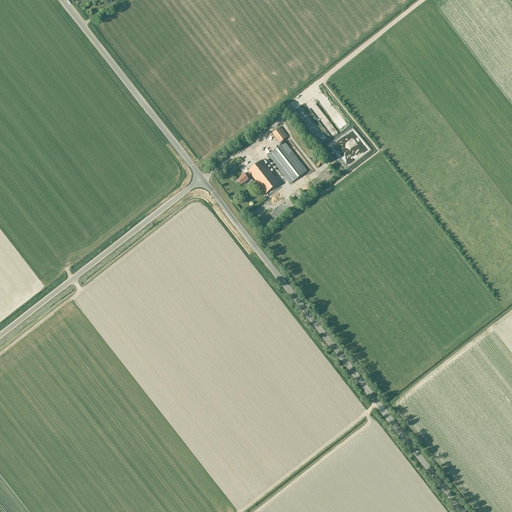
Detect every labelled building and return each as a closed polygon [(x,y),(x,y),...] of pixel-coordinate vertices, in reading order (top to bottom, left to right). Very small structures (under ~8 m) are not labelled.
[(298,106),(304,103),(301,99),(302,98),(300,94),(293,99),(298,106)] [(338,133),(347,127),(324,97),(317,102),(323,110),(320,112),(315,106),(309,111),(323,130),(331,124),(338,133)] [(280,143),(288,137),(280,127),(272,133),(280,143)] [(363,158),(371,152),(353,129),(341,138),(344,136),(345,138),(351,134),(365,151),(360,155),(363,158)] [(263,142),(255,148),(260,155),(266,150),(263,147),(266,145),(263,142)] [(290,184),(307,171),(285,142),(268,155),(290,184)] [(340,150),(344,159),(350,156),(347,148),(340,150)] [(239,158),(244,159),(244,163),(248,164),(249,150),(240,149),(239,158)] [(266,194),(279,183),(262,160),(248,171),(249,172),(245,175),(244,174),(237,180),(241,185),(248,179),(252,176),(266,194)]
